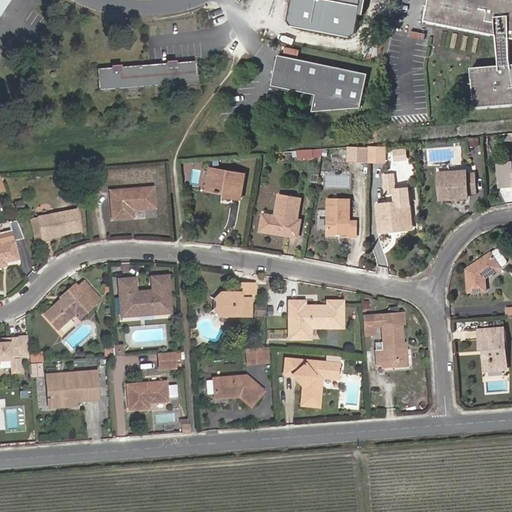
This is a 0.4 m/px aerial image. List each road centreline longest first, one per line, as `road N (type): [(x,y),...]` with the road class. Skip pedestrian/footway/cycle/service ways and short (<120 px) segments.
road 1 (residential): [(0,313),(22,306),(72,260),(119,250),(281,266),(427,296)]
road 2 (residential): [(446,424),(0,459)]
road 3 (residential): [(427,296),(438,318),(446,424)]
road 4 (residential): [(427,296),(476,225),(511,213)]
